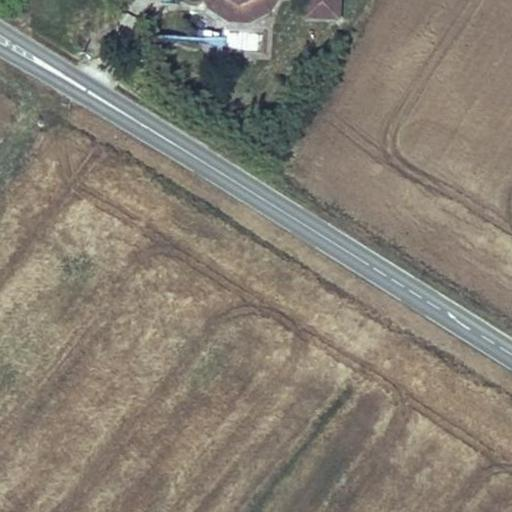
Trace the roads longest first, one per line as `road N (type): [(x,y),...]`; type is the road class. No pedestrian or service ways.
road 1 (tertiary): [(160,134),(511,354)]
road 2 (tertiary): [(160,134),(0,27)]
road 3 (tertiary): [(0,49),(160,134)]
